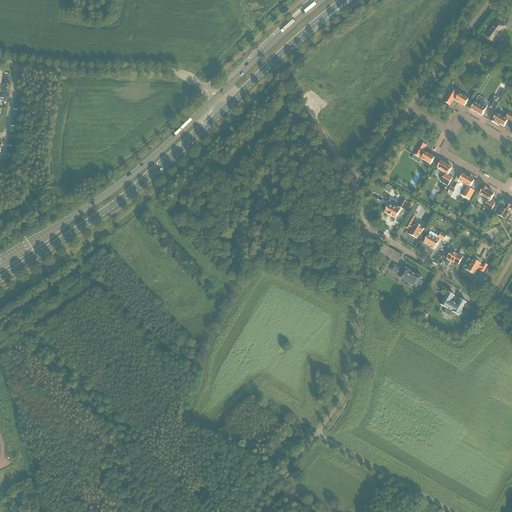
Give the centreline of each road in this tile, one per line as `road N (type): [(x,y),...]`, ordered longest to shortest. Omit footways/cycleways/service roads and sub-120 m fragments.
road 1 (residential): [(489,297),(365,227),(353,183),(408,107)]
road 2 (secondary): [(0,279),(135,188),(222,110)]
road 3 (secondary): [(211,103),(144,166),(0,266)]
road 4 (unclassified): [(192,82),(170,72),(0,62)]
road 5 (secondary): [(222,110),(345,0)]
road 6 (secondary): [(322,0),(214,99)]
road 7 (residential): [(408,107),(490,0)]
